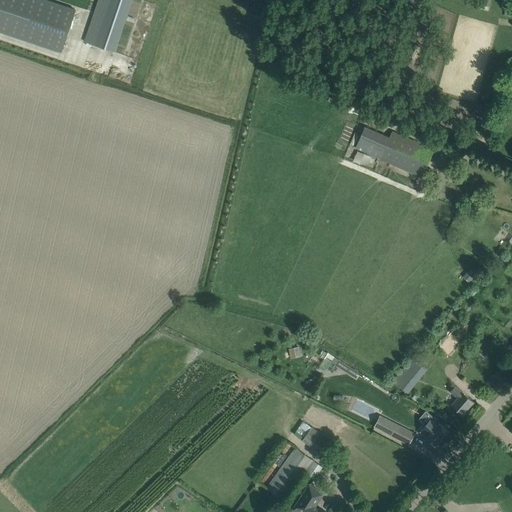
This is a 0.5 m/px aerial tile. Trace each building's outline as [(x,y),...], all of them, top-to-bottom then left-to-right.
[(0,0),(0,31),(61,52),(75,10),(45,0),(0,0)] [(98,0),(84,41),(115,52),(132,0),(98,0)] [(421,177),(433,150),(392,131),(380,159),(421,177)] [(453,356),(467,337),(452,326),(447,334),(449,335),(441,347),(453,356)] [(299,346),(290,347),(291,356),(295,356),(294,350),(299,349),(299,346)] [(330,373),(338,358),(327,352),(319,367),(330,373)] [(413,358),(404,369),(418,381),(427,369),(413,358)] [(339,360),(335,365),(356,378),(359,373),(339,360)] [(474,402),(466,396),(455,386),(450,392),(457,398),(451,405),(462,415),(474,402)] [(422,429),(420,432),(436,446),(448,431),(439,423),(432,417),(431,419),(430,419),(422,429)] [(379,418),(375,426),(408,444),(414,433),(399,425),(398,428),(379,418)] [(312,427),(303,439),(321,451),(329,440),(312,427)] [(314,461),(306,473),(314,478),(314,479),(322,467),(314,461)] [(309,485),(291,511),(292,511),(324,511),(318,508),(316,506),(324,494),(310,485),(309,485)]
